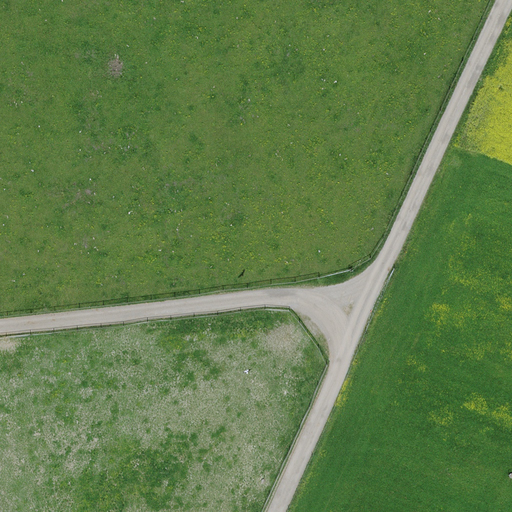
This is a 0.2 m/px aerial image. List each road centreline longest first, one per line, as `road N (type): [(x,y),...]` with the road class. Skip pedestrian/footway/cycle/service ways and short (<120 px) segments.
road 1 (track): [(508,0),(281,511)]
road 2 (track): [(369,308),(338,294),(0,335)]
